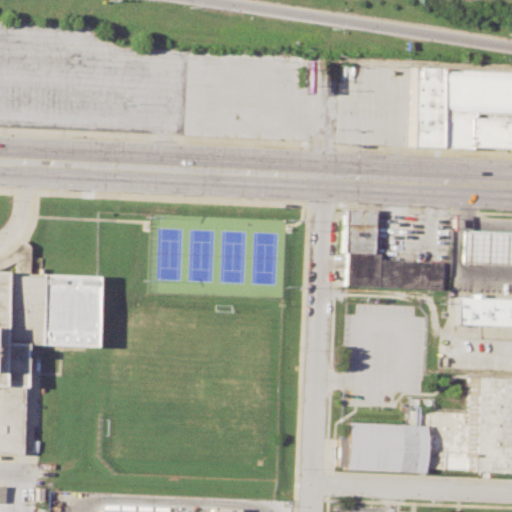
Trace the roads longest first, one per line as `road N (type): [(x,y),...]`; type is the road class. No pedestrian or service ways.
road 1 (residential): [(324,176),(311,511)]
road 2 (secondary): [(324,176),(0,160)]
road 3 (motorway): [(220,0),(511,46)]
road 4 (residential): [(313,484),(511,491)]
road 5 (secondary): [(511,184),(324,176)]
